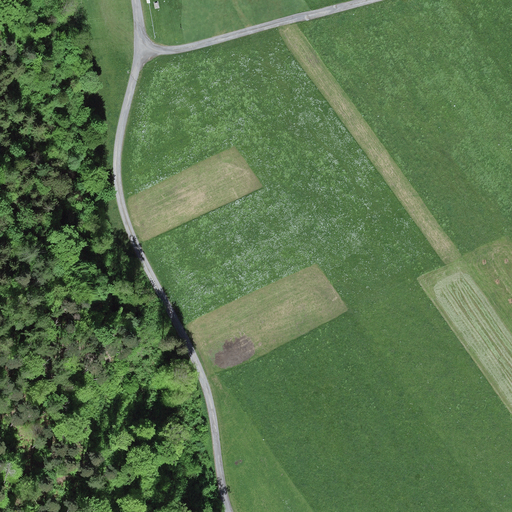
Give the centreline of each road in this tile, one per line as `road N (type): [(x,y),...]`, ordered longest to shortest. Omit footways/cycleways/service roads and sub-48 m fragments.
road 1 (track): [(229,511),(208,394),(122,207),(118,151),(140,51),(135,0)]
road 2 (track): [(140,51),(190,47),(373,0)]
